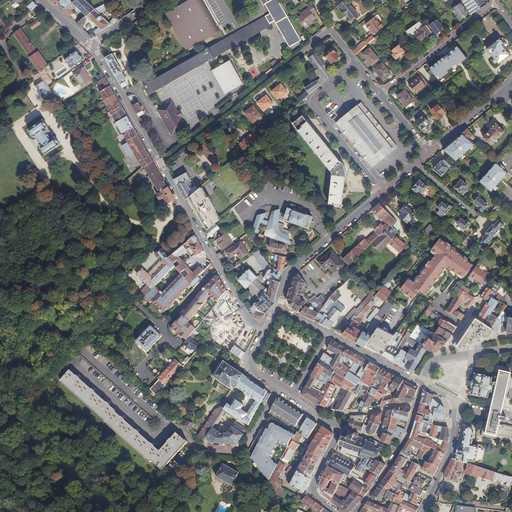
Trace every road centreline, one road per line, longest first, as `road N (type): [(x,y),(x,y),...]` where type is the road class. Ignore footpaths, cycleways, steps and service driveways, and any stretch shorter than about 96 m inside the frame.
road 1 (residential): [(347,52),(327,30),(160,163)]
road 2 (residential): [(266,328),(245,314),(160,163)]
road 3 (residential): [(382,191),(314,104),(355,63)]
road 4 (residential): [(382,191),(289,272),(279,309)]
road 5 (residential): [(293,398),(337,426),(312,487),(334,511)]
road 6 (residential): [(422,511),(448,457),(454,408),(423,384)]
road 7 (residential): [(380,94),(497,3)]
road 8 (residential): [(423,384),(407,435),(355,511)]
road 9 (residential): [(160,163),(91,46)]
